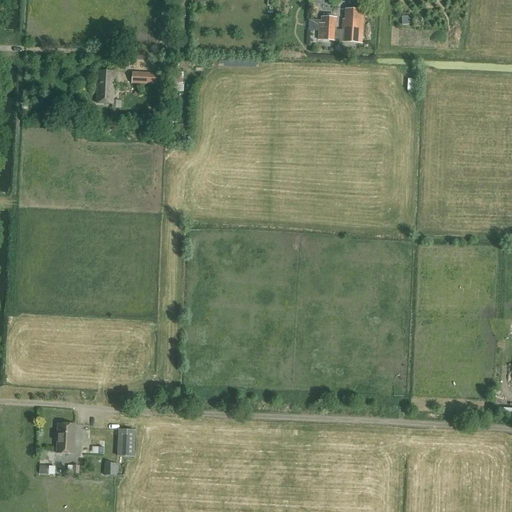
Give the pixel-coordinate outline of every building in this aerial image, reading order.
[(185,13),(184,0),(175,0),(175,13),(185,13)] [(335,35),(336,35),(342,35),(341,42),(361,43),(363,11),(346,9),(345,20),(343,20),(342,32),(335,31),(335,35)] [(335,41),(336,35),(335,35),(335,31),(336,18),(321,17),(321,30),(319,30),(318,40),(335,41)] [(174,70),(173,82),(182,82),(183,70),(174,70)] [(112,104),(114,72),(98,72),(96,104),(112,104)] [(160,74),(152,74),(132,73),(131,84),(152,85),(160,85),(160,74)] [(416,80),(406,80),(406,92),(416,92),(416,80)] [(73,454),(75,425),(57,424),(56,454),(73,454)] [(118,430),(117,456),(133,457),(135,431),(118,430)] [(104,463),(104,476),(116,476),(116,464),(104,463)]
